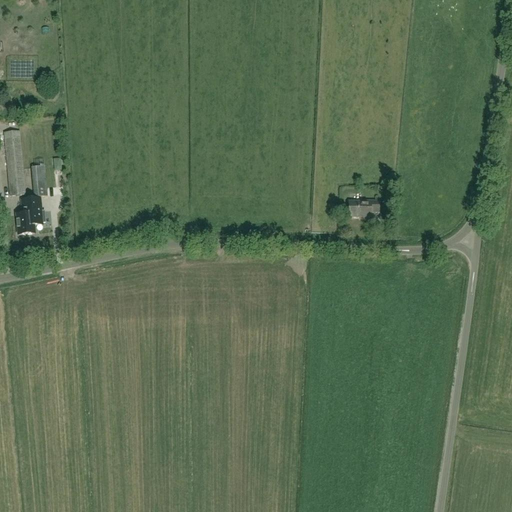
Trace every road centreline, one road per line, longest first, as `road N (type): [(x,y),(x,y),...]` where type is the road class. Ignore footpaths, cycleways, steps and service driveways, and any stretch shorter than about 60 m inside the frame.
road 1 (unclassified): [(0,280),(181,245),(408,252),(448,244)]
road 2 (unclassified): [(439,511),(475,261)]
road 3 (unclassified): [(478,219),(511,0)]
